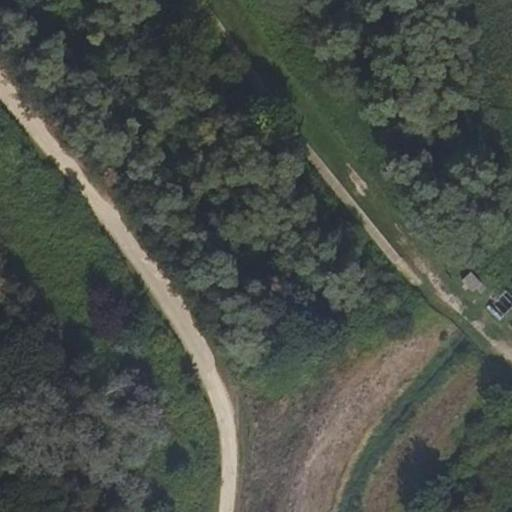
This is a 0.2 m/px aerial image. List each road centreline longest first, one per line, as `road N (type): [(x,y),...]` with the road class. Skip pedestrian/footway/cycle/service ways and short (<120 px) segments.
road 1 (track): [(228,511),(225,411),(191,335),(110,207),(0,79)]
road 2 (track): [(200,0),(401,266),(511,352)]
road 3 (track): [(511,361),(412,465),(396,511)]
